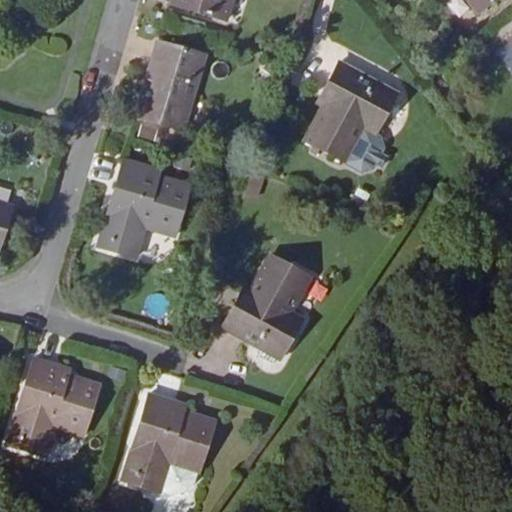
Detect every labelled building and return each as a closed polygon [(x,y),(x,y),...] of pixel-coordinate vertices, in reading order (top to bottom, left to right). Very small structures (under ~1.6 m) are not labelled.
[(170,0),(170,4),(225,21),(231,0),(170,0)] [(467,0),(478,13),(494,0),(467,0)] [(511,68),(511,41),(498,51),(511,68)] [(157,44),(136,118),(182,132),(205,58),(157,44)] [(364,128),(375,134),(397,94),(340,64),(319,103),(324,106),(306,141),(344,163),(364,128)] [(364,128),(344,163),(361,172),(373,170),(377,163),(383,166),(388,158),(380,154),(383,148),(380,137),(375,134),(364,128)] [(135,258),(145,229),(173,237),(188,187),(157,178),(159,172),(125,161),(98,247),(135,258)] [(0,243),(11,208),(0,204),(0,243)] [(245,289),(224,329),(279,360),(302,320),(291,314),(309,280),(270,258),(251,291),(245,289)] [(69,371),(34,361),(16,417),(7,446),(44,457),(53,427),(82,436),(98,386),(68,377),(69,371)] [(150,396),(122,481),(179,498),(192,491),(214,422),(183,412),(185,406),(150,396)]
